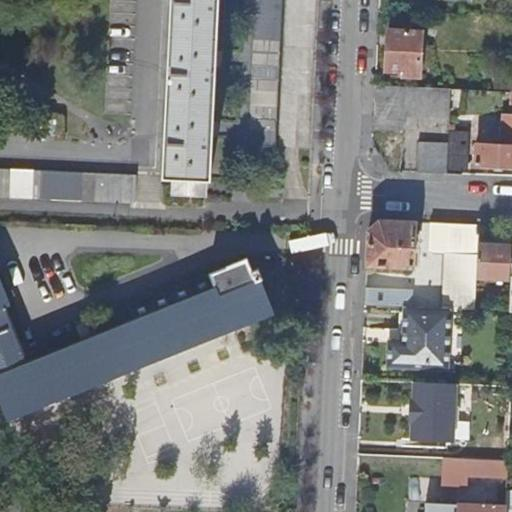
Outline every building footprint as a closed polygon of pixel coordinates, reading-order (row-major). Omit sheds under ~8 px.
[(172,0),(165,177),(177,177),(207,178),(212,179),(220,0),(172,0)] [(258,0),(252,147),(276,148),(280,148),(286,0),(258,0)] [(422,32),(388,31),(387,64),(405,65),(405,70),(420,71),(422,32)] [(511,91),(511,79),(495,79),(495,91),(511,91)] [(450,89),(375,86),(373,130),(404,132),(404,116),(450,118),(450,89)] [(511,166),(511,91),(511,112),(504,112),(503,140),(494,139),(494,145),(476,144),(475,165),(511,166)] [(449,144),(448,174),(463,175),(463,170),(466,170),(468,132),(454,132),(454,126),(449,126),(449,144)] [(417,173),(448,174),(449,144),(418,143),(417,173)] [(138,177),(0,170),(0,199),(137,206),(138,177)] [(206,196),(207,178),(177,177),(176,195),(206,196)] [(412,268),(414,222),(380,221),(369,231),(367,266),(412,268)] [(442,309),(447,309),(474,310),(476,277),(477,244),(478,225),(429,223),(428,249),(433,254),(444,254),(442,309)] [(480,244),(477,244),(476,277),(507,279),(508,246),(496,245),(496,241),(480,240),(480,244)] [(0,386),(14,422),(55,406),(56,408),(77,400),(76,397),(278,317),(265,285),(270,283),(265,272),(261,274),(255,260),(133,307),(139,322),(31,365),(7,305),(13,302),(0,268),(0,386)] [(366,289),(365,306),(399,307),(400,291),(366,289)] [(447,313),(447,309),(442,309),(407,307),(407,311),(404,311),(402,343),(388,342),(387,367),(447,370),(449,313),(447,313)] [(454,443),(456,385),(414,383),(413,399),(410,399),(409,424),(411,424),(411,441),(454,443)] [(469,475),(508,477),(508,462),(444,459),(443,488),(468,489),(469,475)]
